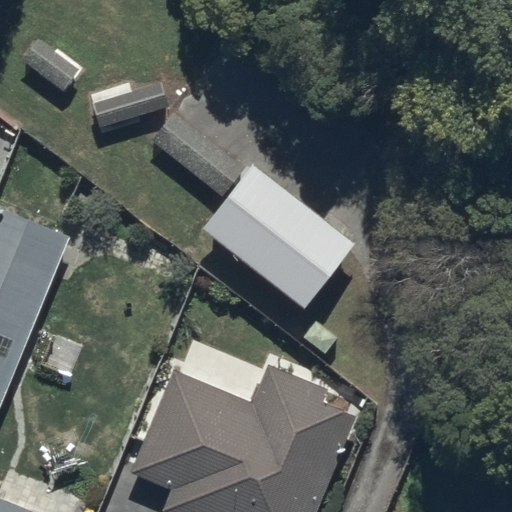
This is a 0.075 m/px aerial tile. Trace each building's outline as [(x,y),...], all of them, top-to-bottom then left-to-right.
[(20,58),(64,91),(81,70),(37,36),(20,58)] [(91,104),(99,128),(168,108),(160,83),(91,104)] [(151,141),(224,197),(247,167),(174,111),(151,141)] [(355,246),(250,164),(247,167),(224,197),(201,227),(306,309),(355,246)] [(0,208),(0,406),(69,235),(0,208)] [(256,403),(178,370),(136,470),(172,485),(163,509),(170,511),(319,511),(360,416),(326,401),(330,390),(272,366),(256,403)] [(0,511),(29,511),(0,500),(0,511)]
